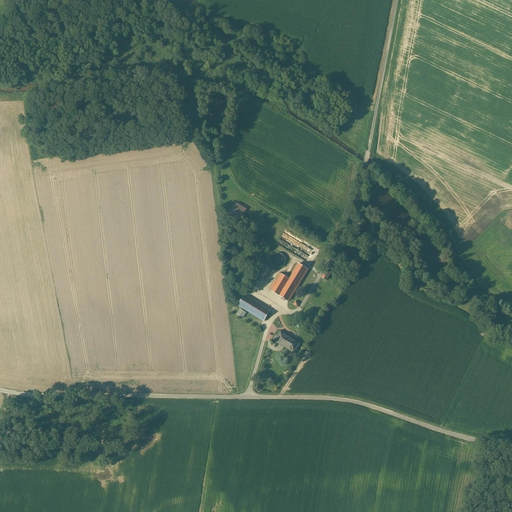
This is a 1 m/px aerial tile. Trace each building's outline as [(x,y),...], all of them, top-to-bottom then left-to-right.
[(245,209),(235,203),(231,211),(241,217),(245,209)] [(299,250),(297,253),(306,258),(308,255),(299,250)] [(340,253),(335,250),(329,260),(334,263),(340,253)] [(437,256),(440,262),(447,259),(444,253),(437,256)] [(322,260),(314,255),(311,261),(319,266),(322,260)] [(289,279),(279,295),(288,301),(307,269),(298,264),(289,279)] [(326,270),(321,278),(326,280),(330,273),(326,270)] [(279,273),(269,290),(271,290),(281,274),(279,273)] [(281,274),(271,290),(279,295),(289,279),(281,274)] [(270,311),(244,295),(238,305),(263,321),(270,311)] [(237,314),(244,318),(247,312),(241,308),(237,314)] [(300,343),(280,331),(275,341),(294,352),(300,343)]
